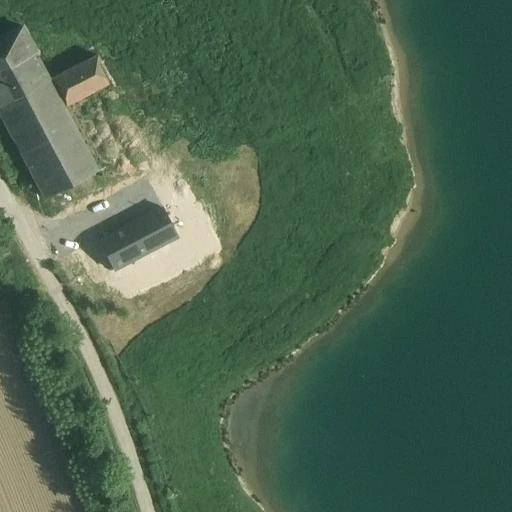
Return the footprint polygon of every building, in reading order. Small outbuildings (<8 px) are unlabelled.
[(0,103),(50,79),(23,26),(0,37),(0,103)] [(168,28),(145,40),(188,124),(211,112),(168,28)] [(50,79),(0,103),(0,114),(43,198),(95,171),(62,105),(109,81),(143,147),(172,132),(188,124),(145,40),(101,62),(97,54),(50,79)] [(175,201),(161,208),(176,238),(190,231),(175,201)] [(161,208),(99,239),(114,269),(176,238),(161,208)] [(176,238),(114,269),(124,289),(186,257),(176,238)]
